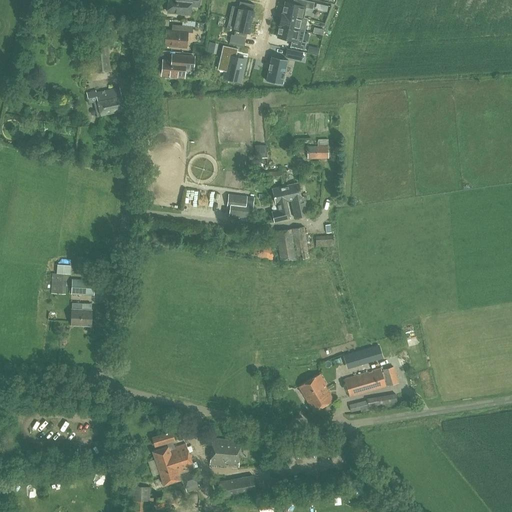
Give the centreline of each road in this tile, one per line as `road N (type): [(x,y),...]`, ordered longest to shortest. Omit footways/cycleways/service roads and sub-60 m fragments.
road 1 (unclassified): [(102,386),(297,428),(511,400)]
road 2 (unclassified): [(102,386),(146,0)]
road 3 (unknown): [(124,214),(260,227),(333,220)]
